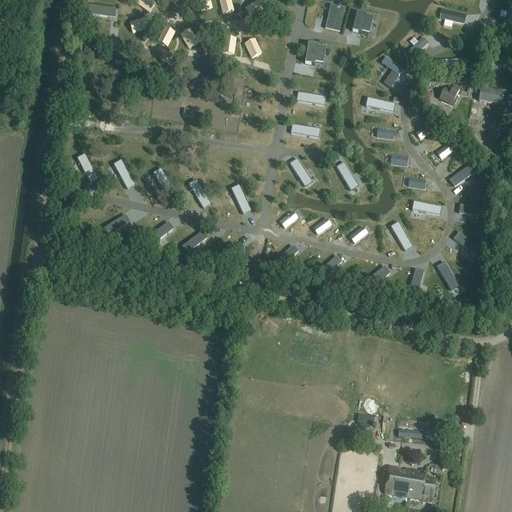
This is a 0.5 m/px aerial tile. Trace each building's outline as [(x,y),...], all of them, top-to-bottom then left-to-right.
[(331,3),(326,27),(337,30),(342,6),(331,3)] [(115,19),(116,9),(89,6),(88,15),(115,19)] [(443,8),(441,18),(465,23),(467,13),(443,8)] [(368,12),(359,10),(354,30),(363,32),(368,12)] [(309,41),(306,60),(315,62),(315,59),(324,61),(326,46),(318,45),(319,42),(309,41)] [(507,63),(509,55),(506,54),(493,51),(491,59),(499,61),(507,63)] [(387,56),(382,63),(393,71),(399,75),(404,68),(387,56)] [(460,61),(433,63),(433,72),(461,71),(460,61)] [(393,71),(392,73),(385,83),(390,87),(399,75),(393,71)] [(509,107),(511,95),(493,92),(481,90),(479,102),(491,105),(492,104),(509,107)] [(451,105),(455,96),(445,91),(440,99),(451,105)] [(297,95),(296,103),(324,108),(325,100),(297,95)] [(394,105),(367,101),(365,110),(393,115),(394,105)] [(416,120),(409,126),(409,129),(410,133),(411,137),(412,140),(413,144),(414,148),(416,151),(420,156),(421,157),(434,147),(454,132),(453,131),(431,109),(416,120)] [(443,120),(447,115),(441,110),(437,114),(443,120)] [(319,131),(293,126),(291,136),(317,141),(319,131)] [(377,131),(376,139),(393,141),(394,133),(377,131)] [(434,147),(421,157),(437,174),(439,176),(440,177),(455,166),(474,150),(454,132),(434,147)] [(56,189),(65,191),(93,197),(94,193),(115,197),(97,166),(84,141),(83,140),(71,138),(63,136),(56,189)] [(120,147),(83,140),(84,141),(97,166),(115,197),(153,205),(137,177),(125,155),(120,147)] [(158,153),(120,147),(125,155),(137,177),(153,205),(154,205),(191,213),(191,212),(174,182),(161,159),(158,153)] [(455,166),(440,177),(441,178),(443,180),(445,183),(446,185),(448,188),(449,190),(450,193),(451,196),(452,198),(478,188),(503,178),(474,150),(455,166)] [(174,156),(158,153),(161,159),(174,182),(191,212),(191,213),(229,221),(229,220),(217,198),(204,175),(195,160),(174,156)] [(391,158),(390,166),(406,168),(407,160),(391,158)] [(263,172),(195,160),(204,175),(217,198),(229,220),(229,221),(252,225),(258,227),(260,215),(267,173),(263,172)] [(297,162),(290,167),(305,190),(312,186),(297,162)] [(335,171),(350,194),(358,189),(343,166),(335,171)] [(478,188),(452,198),(453,201),(454,204),(454,207),(455,210),(455,213),(455,215),(455,218),(455,221),(472,228),(498,238),(500,226),(507,182),(503,179),(503,178),(478,188)] [(425,182),(409,181),(408,189),(425,191),(425,182)] [(55,194),(50,235),(78,242),(82,239),(97,226),(120,207),(92,201),(93,197),(65,191),(56,189),(55,194)] [(441,208),(414,204),(412,214),(439,218),(441,208)] [(82,239),(78,242),(122,252),(138,239),(150,229),(164,217),(165,217),(120,207),(97,226),(82,239)] [(279,224),(285,232),(298,222),(292,215),(279,224)] [(138,239),(122,252),(160,261),(172,251),(187,239),(204,225),(165,217),(164,217),(150,229),(138,239)] [(447,243),(446,246),(466,270),(489,296),(496,250),(498,238),(472,228),(455,221),(454,221),(454,224),(454,227),(453,230),(452,233),(451,235),(450,238),(449,241),(447,243)] [(313,231),(317,238),(331,228),(326,222),(313,231)] [(172,251),(160,261),(199,269),(208,262),(227,247),(244,233),(204,225),(187,239),(172,251)] [(412,248),(399,226),(391,231),(405,253),(412,248)] [(348,240),(353,246),(367,236),(362,230),(348,240)] [(208,262),(199,269),(250,281),(251,272),(254,253),(257,239),(257,236),(256,236),(244,233),(227,247),(208,262)] [(265,256),(260,283),(283,288),(326,251),(287,242),(274,239),(268,238),(265,256)] [(432,259),(429,261),(436,287),(446,326),(479,334),(483,332),(483,331),(489,296),(466,270),(446,246),(444,248),(442,250),(440,252),(438,254),(436,256),(434,258),(432,259)] [(326,251),(283,288),(285,289),(326,298),(369,261),(337,253),(331,252),(326,251)] [(369,261),(326,298),(329,299),(377,310),(397,286),(414,267),(411,267),(408,267),(405,267),(402,267),(399,267),(397,267),(394,266),(391,266),(375,262),(369,261)] [(397,286),(377,310),(446,326),(436,287),(429,261),(427,262),(424,263),(422,264),(419,265),(416,266),(414,267),(397,286)] [(374,419),(358,417),(357,424),(373,427),(374,419)] [(422,433),(398,431),(398,438),(422,440),(422,433)] [(432,503),(435,481),(425,480),(425,477),(418,476),(419,473),(388,468),(384,496),(432,503)]
